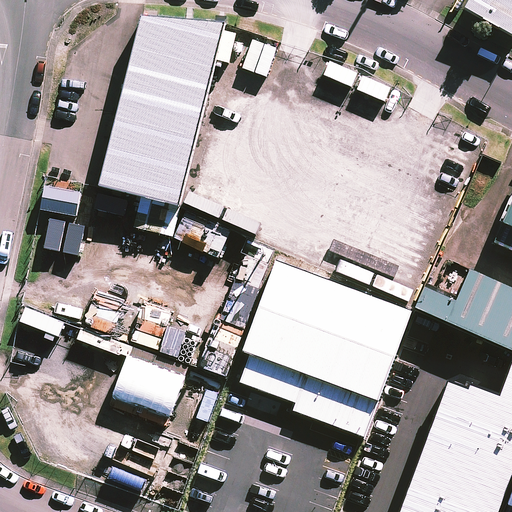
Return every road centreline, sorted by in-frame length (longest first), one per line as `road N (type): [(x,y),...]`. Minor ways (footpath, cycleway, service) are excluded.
road 1 (unclassified): [(511,98),(311,0)]
road 2 (unknown): [(207,511),(236,439),(258,432),(285,441),(290,454),(269,511)]
road 3 (unclassified): [(0,139),(26,0)]
